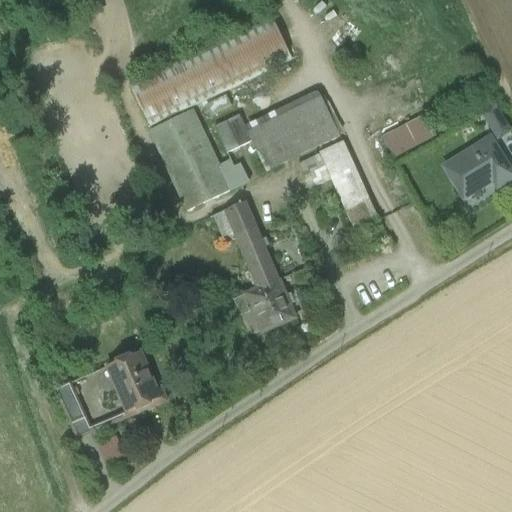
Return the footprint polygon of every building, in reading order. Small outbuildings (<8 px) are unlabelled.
[(267,14),(125,84),(147,128),(289,58),(267,14)] [(223,94),(205,102),(210,113),(228,104),(223,94)] [(316,94),(245,129),(250,140),(264,169),(336,133),(316,94)] [(493,106),(481,113),(497,138),(509,131),(493,106)] [(235,110),(210,122),(229,160),(232,165),(242,160),(236,147),(250,140),(245,129),(235,110)] [(251,178),(242,160),(232,165),(229,160),(218,166),(191,111),(149,131),(188,210),(251,178)] [(427,120),(383,139),(393,159),(436,141),(427,120)] [(488,140),(442,168),(457,195),(489,177),(495,186),(510,177),(488,140)] [(330,179),(326,181),(348,232),(374,220),(342,146),(320,155),(330,179)] [(319,153),(297,164),(307,189),(326,181),(330,179),(320,155),(319,153)] [(259,289),(278,279),(242,202),(223,211),(232,229),(259,289)] [(232,229),(223,211),(208,217),(217,235),(232,229)] [(259,289),(246,294),(253,310),(262,331),(295,317),(291,307),(295,304),(290,294),(286,296),(278,279),(259,289)] [(253,310),(246,294),(233,300),(240,315),(253,310)] [(140,354),(107,368),(108,371),(116,368),(122,384),(117,391),(127,415),(152,405),(154,408),(167,404),(161,389),(156,391),(140,354)] [(108,371),(117,391),(122,384),(116,368),(108,371)] [(70,385),(55,391),(71,427),(86,420),(70,385)]
